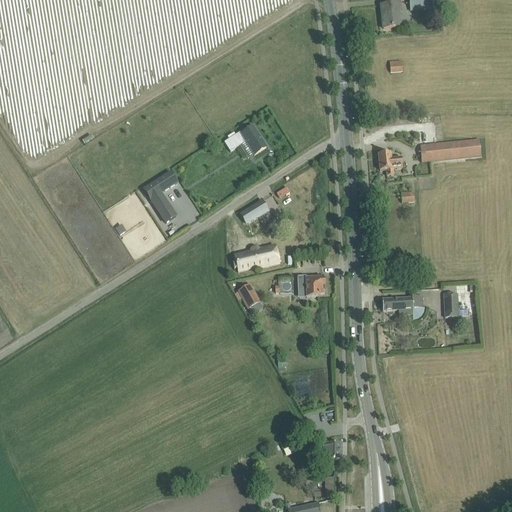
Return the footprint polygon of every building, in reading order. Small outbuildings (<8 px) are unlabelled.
[(440,8),(438,0),(409,0),(410,11),(440,8)] [(399,4),(391,5),(381,6),(383,29),(399,28),(398,13),(400,13),(399,4)] [(401,62),(389,63),(390,73),(400,72),(402,72),(401,62)] [(266,148),(253,128),(241,136),(240,134),(235,136),(234,134),(227,138),(229,141),(224,144),(229,153),(245,142),(254,156),(266,148)] [(481,157),(479,141),(420,146),(421,162),(481,157)] [(378,155),(379,172),(386,171),(387,177),(393,176),(393,171),(402,170),(401,160),(391,161),(390,154),(378,155)] [(171,173),(144,191),(166,224),(176,218),(161,194),(177,184),(171,173)] [(413,193),(411,193),(401,194),(402,204),(414,203),(413,193)] [(266,212),(260,201),(239,215),(246,225),(266,212)] [(231,233),(229,234),(230,244),(239,243),(239,233),(237,233),(236,229),(231,229),(231,233)] [(250,253),(234,257),(238,273),(256,269),(256,270),(279,265),(275,247),(259,251),(258,250),(257,249),(255,249),(254,249),(253,249),(252,250),(251,251),(250,253)] [(324,288),(324,279),(306,280),(306,278),(300,278),(298,281),(298,290),(301,293),(306,293),(306,299),(319,298),(319,295),(324,295),(324,288)] [(250,287),(238,293),(248,310),(259,303),(250,287)] [(444,297),(445,320),(457,319),(457,296),(444,297)] [(412,298),(412,300),(382,301),(382,312),(398,312),(398,317),(413,316),(412,310),(423,309),(422,297),(412,298)] [(313,447),(308,448),(309,454),(314,452),(315,457),(316,460),(329,461),(337,461),(339,461),(340,444),(337,444),(330,444),(328,444),(328,443),(313,447)]
